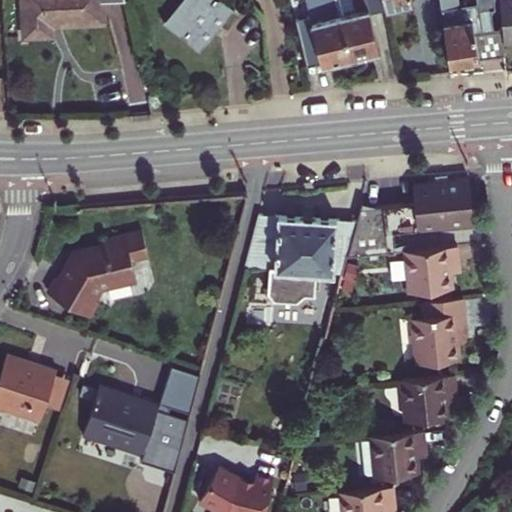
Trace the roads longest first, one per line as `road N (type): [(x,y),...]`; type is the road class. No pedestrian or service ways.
road 1 (residential): [(266,143),(170,511)]
road 2 (primary): [(23,159),(266,143)]
road 3 (primary): [(266,143),(499,123)]
road 4 (residential): [(511,367),(440,511)]
